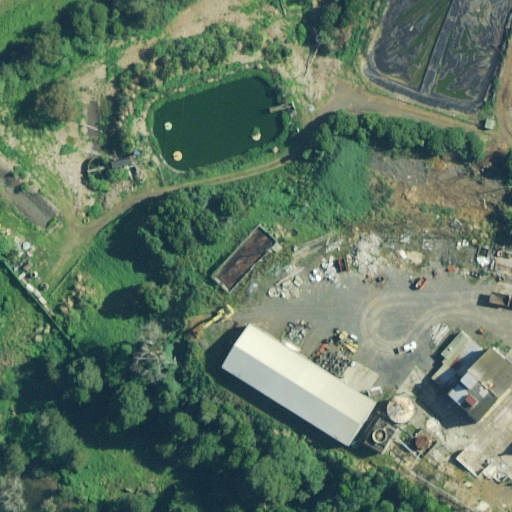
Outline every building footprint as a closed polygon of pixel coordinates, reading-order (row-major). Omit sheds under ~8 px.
[(104,180),(105,180),(106,179),(107,178),(109,177),(110,176),(111,174),(112,172),(135,164),(132,156),(111,164),(111,163),(109,162),(108,160),(106,159),(105,159),(103,158),(101,158),(99,159),(97,159),(95,160),(94,161),(93,163),(92,164),(91,166),(90,168),(90,170),(91,172),(91,174),(92,175),(93,177),(95,178),(96,179),(98,180),(100,180),(102,180),(104,180)] [(280,242),(261,224),(211,278),(231,296),(280,242)] [(256,318),(233,355),(353,427),(375,390),(256,318)] [(440,427),(449,435),(470,413),(482,424),(511,391),(511,361),(497,346),(491,352),(461,324),(457,328),(451,322),(439,334),(446,341),(436,351),(448,363),(433,378),(451,395),(424,423),(434,432),(440,427)] [(399,421),(401,422),(403,422),(405,422),(407,421),(409,420),(411,419),(413,417),(414,415),(415,413),(415,411),(415,409),(415,406),(414,404),(413,402),(412,401),(410,399),(408,398),(406,397),(404,397),(402,397),(400,397),(397,398),(395,399),(394,400),(392,402),(391,404),(390,406),(390,408),(390,410),(390,412),(391,414),(392,416),(393,418),(395,419),(397,421),(399,421)] [(511,422),(504,415),(481,441),(511,468),(511,422)] [(404,431),(385,417),(366,442),(385,456),(404,431)] [(433,445),(433,443),(433,440),(432,438),(430,436),(428,435),(426,435),(423,435),(421,436),(419,438),(418,440),(417,442),(418,445),(419,447),(420,449),(423,450),(425,451),(428,450),(430,449),(432,448),(433,445)] [(490,464),(475,451),(464,465),(479,478),(490,464)] [(486,511),(492,505),(484,497),(475,507),(480,511),(486,511)]
